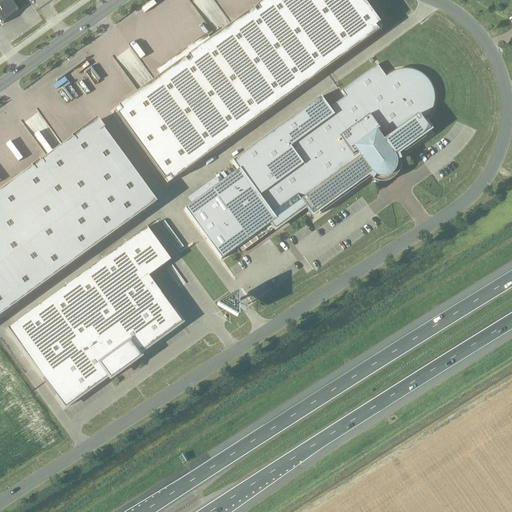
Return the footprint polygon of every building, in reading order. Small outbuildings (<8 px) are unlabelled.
[(0,0),(0,22),(3,25),(9,17),(17,11),(9,0),(0,0)] [(171,182),(171,183),(377,33),(377,32),(381,29),(378,25),(379,25),(360,0),(266,0),(200,49),(196,43),(166,65),(170,70),(113,112),(119,120),(118,120),(163,181),(166,185),(171,182)] [(386,76),(385,77),(377,65),(341,91),(345,97),(329,109),(320,97),(232,161),(238,170),(184,209),(204,236),(221,260),(271,224),(275,229),(305,207),(309,213),(310,213),(312,216),(317,211),(320,215),(370,178),(372,180),(371,181),(372,181),(375,182),(379,183),(382,183),(386,183),(389,181),(392,179),(395,177),(397,174),(399,171),(400,167),(400,164),(400,161),(400,160),(399,160),(398,158),(425,138),(423,135),(429,131),(427,128),(423,122),(425,120),(427,118),(428,117),(429,115),(430,113),(431,112),(432,111),(432,109),(433,108),(433,106),(434,104),(434,102),(434,100),(434,98),(434,97),(434,94),(433,92),(433,91),(432,89),(431,86),(431,85),(429,83),(429,82),(427,80),(426,78),(424,77),(423,76),(421,74),(419,73),(417,72),(416,71),(413,71),(412,70),(410,70),(408,70),(406,69),(404,69),(402,69),(400,70),(398,70),(396,71),(394,71),(392,72),(389,74),(388,75),(386,76)] [(0,317),(156,205),(96,123),(0,191),(0,317)] [(115,376),(133,362),(129,357),(134,353),(137,356),(181,324),(172,312),(144,273),(166,256),(145,228),(6,329),(44,382),(55,397),(64,408),(108,376),(106,374),(111,370),(115,376)]
